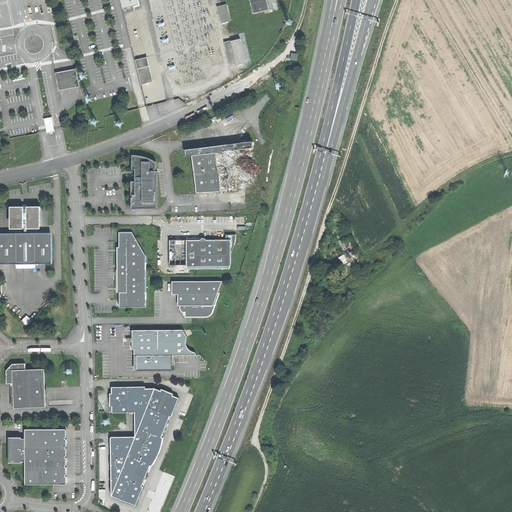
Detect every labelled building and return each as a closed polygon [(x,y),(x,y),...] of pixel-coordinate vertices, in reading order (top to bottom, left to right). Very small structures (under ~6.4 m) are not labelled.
[(121,0),(124,9),(139,5),(137,0),(121,0)] [(267,0),(250,0),(253,13),(261,12),(270,10),(267,0)] [(222,23),(231,21),(227,4),(218,7),(222,23)] [(240,39),(231,41),(237,63),(237,65),(246,63),(240,39)] [(231,41),(224,42),(230,65),(237,63),(231,41)] [(142,84),(154,81),(148,57),(136,60),(142,84)] [(59,90),(79,86),(76,68),(56,72),(59,90)] [(48,131),(54,130),(51,117),(45,119),(48,131)] [(199,154),(202,193),(259,188),(255,148),(261,147),(260,141),(237,143),(237,140),(202,143),(202,148),(193,149),(194,155),(199,154)] [(134,155),(131,208),(158,208),(157,161),(153,159),(150,158),(145,156),(141,155),(137,155),(134,155)] [(10,226),(39,225),(39,205),(9,205),(10,226)] [(121,308),(148,308),(148,256),(133,232),(119,232),(119,237),(121,237),(120,248),(118,248),(118,293),(121,293),(121,308)] [(52,233),(0,233),(0,261),(52,261),(52,233)] [(172,239),(172,264),(188,264),(188,268),(233,268),(233,250),(238,241),(238,233),(227,233),(227,239),(209,239),(207,237),(202,237),(202,239),(172,239)] [(343,262),(349,260),(346,254),(340,257),(343,262)] [(224,281),(173,281),(174,294),(180,294),(180,306),(182,306),(215,306),(224,281)] [(217,306),(215,306),(182,306),(182,310),(185,313),(187,313),(187,315),(187,317),(207,317),(212,316),(215,313),(217,306)] [(23,321),(28,326),(33,321),(28,315),(23,321)] [(185,329),(133,329),(133,349),(135,349),(136,355),(172,355),(198,355),(197,351),(192,350),(188,346),(187,340),(189,335),(185,329)] [(172,355),(136,355),(135,370),(172,370),(172,355)] [(15,408),(47,407),(45,369),(26,369),(26,363),(14,364),(7,371),(8,383),(14,383),(15,394),(15,408)] [(113,413),(136,412),(136,424),(136,436),(112,437),(112,463),(113,483),(113,496),(124,500),(138,506),(145,487),(143,486),(151,467),(153,466),(157,459),(161,453),(163,446),(164,437),(163,436),(168,423),(171,416),(172,417),(180,398),(174,395),(175,394),(162,389),(161,390),(156,388),(146,389),(147,387),(113,387),(113,393),(111,393),(111,407),(113,407),(113,413)] [(26,484),(66,484),(67,457),(66,429),(26,429),(26,438),(23,438),(23,437),(12,437),(12,450),(12,462),(23,462),(23,461),(26,461),(26,484)]
